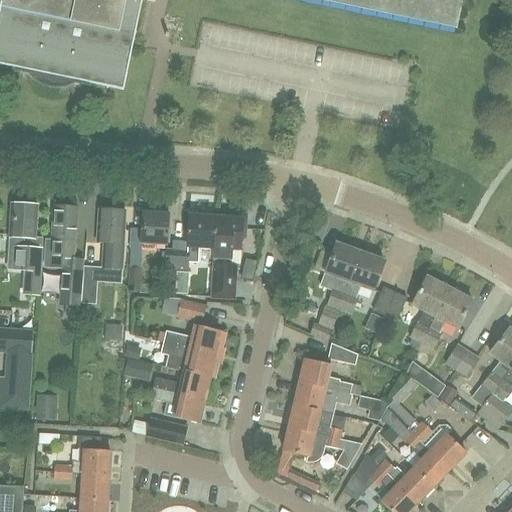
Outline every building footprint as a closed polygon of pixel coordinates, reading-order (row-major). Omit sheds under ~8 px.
[(1,0),(0,5),(0,64),(13,68),(12,71),(28,74),(30,77),(35,82),(40,85),(49,88),(57,89),(67,88),(75,84),(91,87),(92,84),(124,91),(134,43),(142,0),(313,0),(456,30),(462,0),(1,0)] [(24,272),(22,296),(39,297),(41,273),(42,238),(36,238),(38,205),(11,203),(9,238),(7,270),(24,272)] [(56,206),(54,206),(52,242),(47,241),(45,268),(61,269),(59,306),(81,307),(81,303),(80,303),(82,272),(83,272),(84,261),(74,260),(78,208),(68,207),(68,204),(56,204),(56,206)] [(106,244),(104,270),(119,272),(121,245),(128,245),(129,230),(124,230),(125,210),(99,209),(97,243),(106,244)] [(167,246),(169,214),(143,212),(140,244),(167,246)] [(216,218),(213,249),(210,299),(234,301),(236,267),(231,266),(232,250),(240,251),(241,238),(245,239),(247,216),(226,214),(226,218),(216,218)] [(213,249),(216,218),(189,216),(187,247),(213,249)] [(326,274),(321,287),(333,292),(328,306),(339,310),(346,293),(349,283),(359,254),(336,245),(332,255),(326,274)] [(188,273),(189,253),(165,251),(164,271),(188,273)] [(346,293),(339,310),(352,315),(359,298),(356,297),(359,286),(374,291),(384,262),(359,254),(349,283),(346,293)] [(128,269),(127,293),(153,294),(153,286),(140,285),(141,270),(128,269)] [(96,273),(83,272),(82,272),(80,303),(81,303),(94,304),(96,273)] [(421,344),(448,290),(447,290),(447,284),(444,282),(437,284),(426,279),(412,306),(423,312),(418,321),(419,321),(410,338),(411,339),(421,344)] [(384,317),(394,294),(382,288),(372,312),(384,317)] [(433,350),(442,333),(440,332),(445,323),(458,330),(472,303),(460,296),(459,290),(456,289),(450,291),(448,290),(421,344),(433,350)] [(394,294),(384,317),(396,322),(406,299),(394,294)] [(201,325),(205,307),(180,301),(176,318),(201,325)] [(313,324),(309,335),(328,342),(332,330),(318,325),(313,324)] [(163,344),(219,355),(225,333),(219,331),(220,331),(196,325),(193,338),(166,332),(165,334),(159,333),(156,342),(163,344)] [(491,395),(511,368),(511,331),(509,329),(490,354),(501,362),(482,388),(491,395)] [(0,352),(32,355),(34,333),(0,330),(0,352)] [(214,378),(219,355),(163,344),(160,354),(174,357),(171,369),(185,371),(209,377),(214,378)] [(354,367),(357,356),(331,345),(327,360),(354,367)] [(455,372),(467,352),(456,345),(444,365),(455,372)] [(465,379),(478,359),(467,352),(455,372),(465,379)] [(339,381),(327,379),(330,365),(305,359),(300,383),(350,394),(352,385),(339,382),(339,381)] [(127,361),(124,377),(149,382),(152,366),(127,361)] [(511,368),(491,395),(502,402),(510,391),(511,392),(511,368)] [(204,400),(209,377),(185,371),(171,369),(185,372),(182,384),(156,378),(153,389),(204,400)] [(393,401),(388,407),(409,428),(416,422),(399,406),(418,386),(411,379),(391,400),(393,401)] [(436,380),(427,391),(438,399),(446,387),(436,380)] [(333,415),(336,404),(350,407),(352,395),(350,394),(300,383),(294,406),(333,415)] [(204,400),(153,389),(151,399),(167,403),(164,415),(198,423),(204,400)] [(56,420),(57,397),(36,396),(35,419),(56,420)] [(511,411),(492,396),(478,416),(497,430),(511,411)] [(379,421),(389,403),(360,397),(358,408),(369,411),(368,419),(379,421)] [(333,415),(294,406),(289,429),(340,440),(342,431),(330,428),(333,415)] [(181,446),(185,428),(150,420),(146,437),(181,446)] [(431,452),(450,470),(466,453),(448,435),(452,430),(447,426),(440,426),(433,433),(433,432),(423,423),(419,427),(413,433),(431,452)] [(340,440),(289,429),(283,452),(293,454),(308,458),(307,462),(312,462),(317,461),(320,458),(322,453),(324,446),(338,449),(340,441),(340,440)] [(434,486),(450,470),(431,452),(413,433),(408,429),(406,430),(411,435),(405,441),(415,451),(414,452),(423,460),(415,468),(434,486)] [(83,475),(109,476),(111,451),(99,451),(100,438),(79,437),(78,450),(84,451),(83,464),(71,463),(71,467),(73,467),(72,474),(72,475),(83,475)] [(293,454),(283,452),(277,478),(315,494),(319,485),(289,471),(293,454)] [(399,486),(380,467),(379,468),(365,456),(353,476),(362,486),(370,479),(379,488),(381,486),(390,495),(383,503),(392,511),(409,511),(417,504),(399,486)] [(434,486),(415,468),(405,480),(395,471),(397,470),(387,460),(380,467),(399,486),(417,504),(434,486)] [(63,481),(64,467),(55,466),(54,480),(63,481)] [(73,467),(71,467),(64,467),(63,481),(72,481),(72,475),(72,474),(73,467)] [(109,476),(83,475),(81,498),(108,500),(109,476)] [(0,511),(21,511),(23,488),(0,486),(0,511)] [(107,511),(108,500),(81,498),(80,511),(76,511),(69,511),(68,511),(107,511)]
